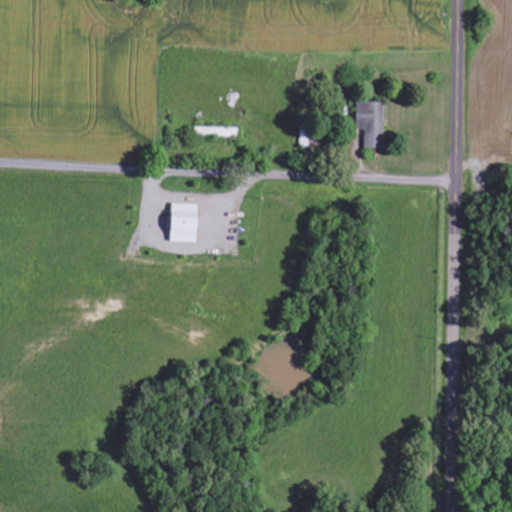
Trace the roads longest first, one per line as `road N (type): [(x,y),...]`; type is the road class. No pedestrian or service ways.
road 1 (tertiary): [(451,511),(456,0)]
road 2 (residential): [(455,161),(0,153)]
